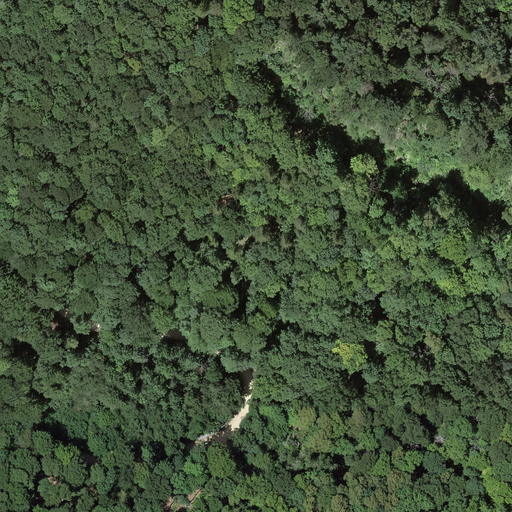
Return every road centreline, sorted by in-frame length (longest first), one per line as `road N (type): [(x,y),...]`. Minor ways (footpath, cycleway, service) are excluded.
road 1 (track): [(248,400),(246,375),(211,345),(89,326),(60,311),(0,252)]
road 2 (track): [(0,415),(74,457),(106,462),(221,440)]
